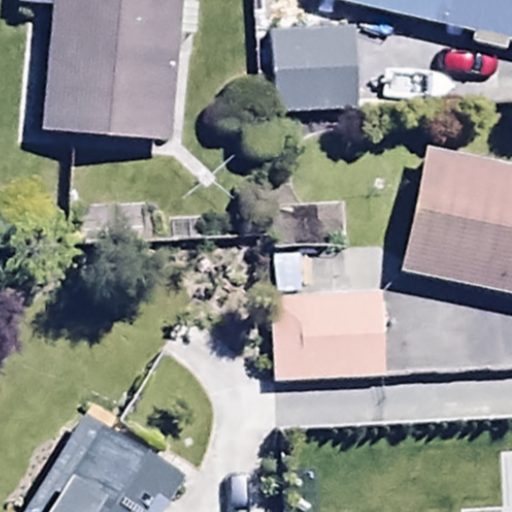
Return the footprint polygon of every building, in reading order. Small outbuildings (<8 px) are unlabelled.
[(170,157),(182,0),(16,0),(15,19),(49,22),(39,147),(170,157)] [(511,0),(310,0),(309,4),(470,46),(467,57),(503,66),(506,54),(511,55),(511,0)] [(353,41),(267,44),(270,127),(356,124),(353,41)] [(511,182),(424,162),(396,283),(511,308),(511,182)] [(266,257),(268,391),(382,389),(380,255),(266,257)] [(84,428),(28,511),(163,511),(178,490),(84,428)]
